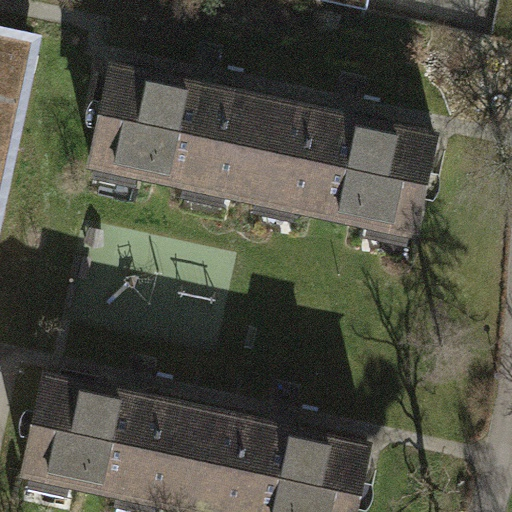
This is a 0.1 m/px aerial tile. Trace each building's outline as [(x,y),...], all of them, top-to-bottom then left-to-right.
[(16,34),(0,30),(0,217),(31,73),(9,65),(16,34)] [(247,148),(257,99),(216,90),(216,89),(191,83),(191,85),(112,68),(92,164),(260,200),(270,153),(247,148)] [(333,116),(257,99),(247,148),(270,153),(260,200),(416,234),(437,138),(358,121),(358,119),(333,113),(333,116)] [(25,472),(193,509),(204,460),(180,455),(191,408),(150,399),(150,397),(125,392),(124,393),(45,376),(25,472)] [(266,424),(191,408),(180,455),(204,460),(193,509),(208,511),(355,511),(370,446),(291,429),(291,427),(267,422),(266,424)]
